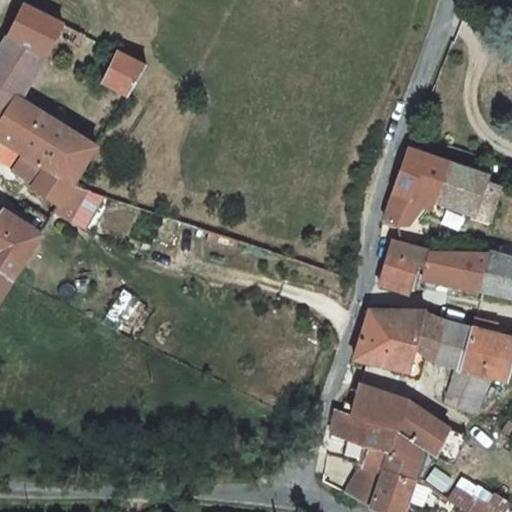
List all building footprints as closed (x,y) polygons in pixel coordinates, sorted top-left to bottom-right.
[(78,43),(83,33),(25,4),(10,34),(50,54),(61,39),(78,43)] [(0,49),(0,126),(20,96),(50,54),(10,34),(0,49)] [(149,65),(120,51),(104,81),(130,94),(149,65)] [(98,146),(20,96),(0,126),(0,137),(24,152),(49,167),(75,183),(98,146)] [(498,216),(509,183),(496,179),(498,171),(419,143),(395,214),(402,221),(406,222),(415,222),(437,196),(498,216)] [(38,179),(49,167),(24,152),(16,166),(38,179)] [(63,202),(75,183),(49,167),(38,179),(35,182),(63,202)] [(88,192),(75,183),(63,202),(57,211),(71,219),(88,192)] [(0,268),(14,279),(43,233),(0,205),(0,268)] [(436,264),(440,247),(403,235),(388,280),(419,290),(428,262),(436,264)] [(436,264),(433,274),(467,281),(487,285),(497,249),(440,247),(436,264)] [(511,290),(511,252),(497,249),(487,285),(511,290)] [(0,300),(14,279),(0,268),(0,300)] [(467,281),(433,274),(430,284),(465,291),(467,281)] [(445,359),(459,362),(468,365),(482,325),(481,325),(453,317),(437,310),(437,305),(379,306),(366,355),(375,357),(422,367),(427,347),(445,359)] [(473,366),(489,370),(511,375),(511,332),(501,330),(503,320),(484,316),(482,325),(468,365),(473,366)] [(455,381),(468,385),(473,366),(468,365),(459,362),(455,381)] [(480,407),(489,370),(473,366),(468,385),(464,401),(480,407)] [(364,399),(362,407),(361,410),(406,428),(407,428),(417,397),(369,382),(364,399)] [(352,404),(362,407),(364,399),(354,396),(352,404)] [(457,424),(417,397),(407,428),(432,447),(444,455),(446,452),(455,455),(461,443),(451,439),(457,424)] [(372,462),(395,468),(422,478),(432,447),(407,428),(406,428),(361,410),(346,408),(342,430),(367,441),(365,447),(376,451),(372,462)] [(397,511),(412,511),(425,479),(422,478),(395,468),(372,462),(357,491),(397,511)] [(511,500),(462,472),(445,501),(464,511),(506,511),(511,502),(511,500)]
